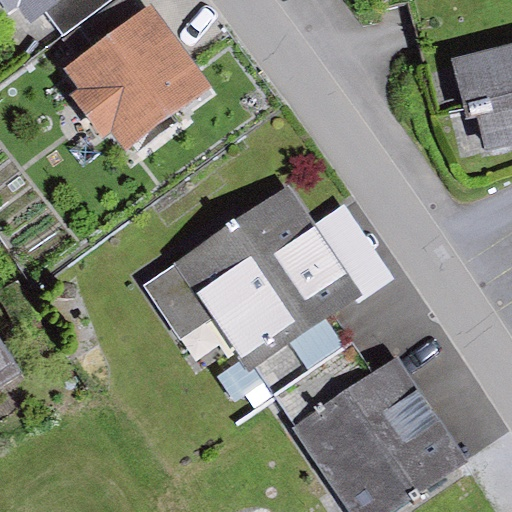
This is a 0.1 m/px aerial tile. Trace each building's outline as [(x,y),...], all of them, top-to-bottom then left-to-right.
[(0,0),(0,4),(8,15),(21,6),(32,20),(44,11),(59,0),(0,0)] [(59,0),(44,11),(63,36),(79,25),(112,0),(59,0)] [(112,0),(79,25),(96,46),(143,13),(133,0),(112,0)] [(96,46),(65,68),(80,90),(71,96),(102,140),(116,130),(126,145),(210,86),(152,6),(143,13),(96,46)] [(482,102),(511,96),(511,51),(457,65),(469,110),(482,102)] [(511,96),(482,102),(492,146),(511,141),(511,96)] [(290,188),(144,283),(180,338),(214,316),(250,371),(256,368),(326,321),(362,297),(290,188)] [(0,297),(15,323),(37,311),(19,281),(0,292),(0,297)] [(256,368),(275,397),(346,350),(326,321),(256,368)] [(0,335),(0,386),(24,371),(0,335)] [(346,350),(275,397),(354,511),(392,511),(467,461),(397,358),(374,374),(353,344),(346,350)]
